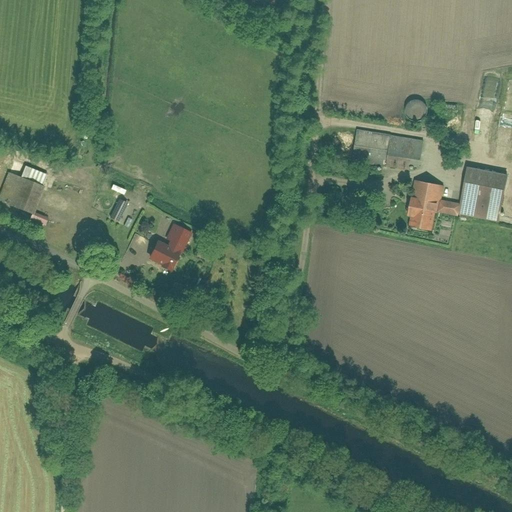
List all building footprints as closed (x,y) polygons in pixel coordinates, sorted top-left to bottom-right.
[(409,101),(404,108),(405,116),(411,121),(420,121),(425,117),(427,108),(423,102),(416,99),(409,101)] [(423,139),(357,129),(353,154),(419,164),(423,139)] [(10,173),(0,195),(0,202),(32,216),(49,178),(24,167),(20,178),(10,173)] [(508,175),(468,167),(459,213),(499,221),(508,175)] [(417,182),(409,226),(434,230),(442,187),(417,182)] [(110,219),(117,223),(126,206),(118,202),(110,219)] [(131,212),(125,225),(130,227),(136,214),(131,212)] [(149,262),(171,272),(189,234),(173,226),(163,246),(158,244),(149,262)]
